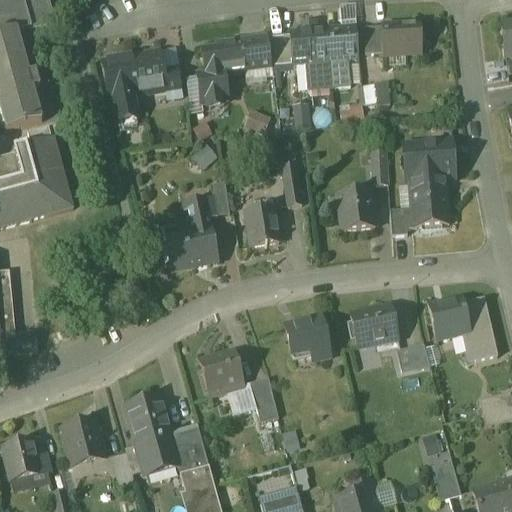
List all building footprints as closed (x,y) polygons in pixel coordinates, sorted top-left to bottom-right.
[(0,0),(0,112),(6,134),(5,134),(5,136),(41,126),(41,124),(40,125),(31,93),(38,91),(34,75),(26,78),(14,35),(15,35),(15,33),(27,30),(28,32),(54,26),(46,0),(0,0)] [(418,28),(382,31),(382,32),(384,58),(384,60),(420,58),(418,28)] [(511,29),(501,31),(501,29),(500,29),(504,63),(511,61),(511,29)] [(355,32),(339,33),(339,34),(328,35),(331,65),(331,67),(350,66),(358,65),(355,32)] [(382,32),(363,33),(365,59),(384,58),(382,32)] [(328,35),(303,37),(303,39),(290,40),(293,68),(305,67),(330,65),(331,65),(328,35)] [(283,39),(267,41),(271,70),(286,69),(283,39)] [(267,41),(253,43),(257,73),(271,71),(271,70),(267,41)] [(241,44),(222,47),(223,50),(202,54),(205,79),(206,80),(222,78),(257,73),(253,43),(241,44)] [(159,56),(120,63),(127,101),(134,100),(146,97),(145,91),(163,88),(165,88),(163,73),(159,56)] [(120,63),(103,66),(110,104),(112,104),(115,121),(117,121),(118,130),(121,132),(137,129),(135,117),(137,117),(134,100),(127,101),(120,63)] [(330,65),(305,67),(308,95),(333,93),(330,65)] [(350,66),(331,67),(331,65),(330,65),(333,93),(350,91),(348,69),(350,66)] [(176,70),(163,73),(165,88),(163,88),(165,97),(181,93),(176,70)] [(222,78),(206,80),(205,79),(197,80),(201,107),(226,103),(222,78)] [(375,89),(362,91),(365,110),(378,108),(375,89)] [(306,110),(294,111),(297,131),(308,130),(306,110)] [(54,141),(13,152),(14,156),(0,160),(0,165),(6,187),(0,188),(0,231),(73,212),(54,141)] [(209,147),(192,159),(201,172),(218,160),(209,147)] [(451,147),(411,150),(414,185),(409,186),(410,196),(445,193),(444,185),(454,184),(451,147)] [(386,157),(371,158),(373,191),(388,190),(386,157)] [(298,184),(284,186),(287,211),(301,209),(298,184)] [(224,188),(210,190),(215,221),(229,219),(224,188)] [(410,196),(409,196),(409,197),(410,197),(412,214),(413,234),(449,231),(448,230),(446,211),(447,211),(447,210),(445,210),(444,194),(446,194),(446,193),(445,193),(410,196)] [(370,197),(338,200),(341,236),(374,233),(370,197)] [(204,205),(186,209),(192,237),(210,233),(204,205)] [(273,212),(245,216),(250,251),(278,247),(273,212)] [(412,214),(389,216),(391,241),(407,240),(406,234),(413,234),(412,214)] [(192,237),(164,243),(171,276),(217,266),(210,233),(192,237)] [(0,365),(1,365),(0,359),(39,355),(37,335),(16,337),(8,274),(0,274),(0,365)] [(137,281),(122,286),(127,300),(141,296),(137,281)] [(483,303),(462,308),(469,338),(468,338),(475,367),(497,362),(483,303)] [(461,304),(428,312),(435,346),(468,338),(469,338),(462,308),(461,304)] [(390,312),(349,321),(357,354),(397,345),(390,312)] [(321,324),(298,328),(298,330),(286,332),(286,330),(285,330),(292,362),(311,358),(313,366),(314,366),(313,365),(329,361),(329,363),(330,362),(322,323),(321,323),(321,324)] [(423,350),(396,357),(401,380),(429,374),(423,350)] [(234,357),(200,366),(210,401),(227,396),(226,391),(243,387),(234,357)] [(261,385),(249,388),(255,407),(266,403),(261,385)] [(511,408),(509,398),(479,406),(482,419),(511,411),(511,408)] [(159,402),(127,411),(137,449),(145,475),(176,467),(177,473),(179,472),(169,438),(159,402)] [(511,411),(482,419),(485,432),(511,424),(511,411)] [(95,425),(63,433),(72,471),(104,463),(95,425)] [(197,430),(169,438),(179,472),(183,488),(211,480),(197,430)] [(438,437),(423,438),(425,459),(440,457),(438,437)] [(32,445),(3,452),(11,484),(49,475),(44,454),(35,456),(32,445)] [(137,449),(125,453),(127,457),(132,478),(145,475),(137,449)] [(127,457),(112,461),(120,492),(135,488),(132,478),(127,457)] [(451,466),(435,471),(445,505),(461,501),(451,466)] [(219,511),(211,480),(183,488),(190,511),(219,511)] [(380,511),(373,485),(359,489),(362,497),(364,496),(368,511),(380,511)] [(511,511),(511,486),(489,493),(489,492),(472,496),(476,511),(511,511)] [(301,511),(296,493),(248,506),(249,511),(301,511)] [(68,511),(64,495),(51,499),(53,511),(68,511)] [(362,497),(340,503),(336,509),(337,511),(368,511),(364,496),(362,497)]
